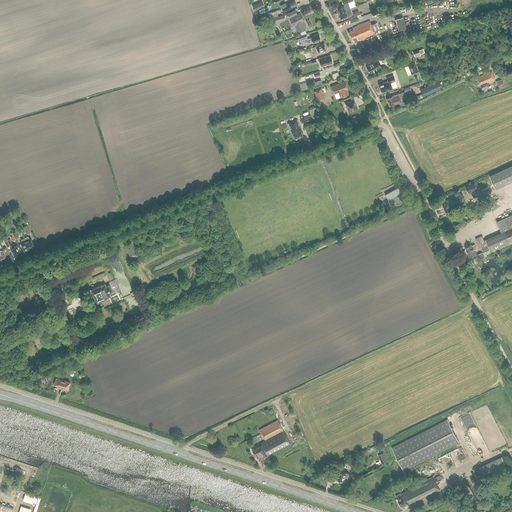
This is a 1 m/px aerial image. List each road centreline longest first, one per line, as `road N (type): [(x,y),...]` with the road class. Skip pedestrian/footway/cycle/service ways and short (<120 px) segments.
road 1 (unclassified): [(0,275),(378,124)]
road 2 (secondary): [(353,511),(0,395)]
road 3 (unclassified): [(378,124),(390,132),(479,307)]
road 4 (unclassified): [(378,124),(315,0)]
road 5 (track): [(179,454),(270,403),(284,413)]
